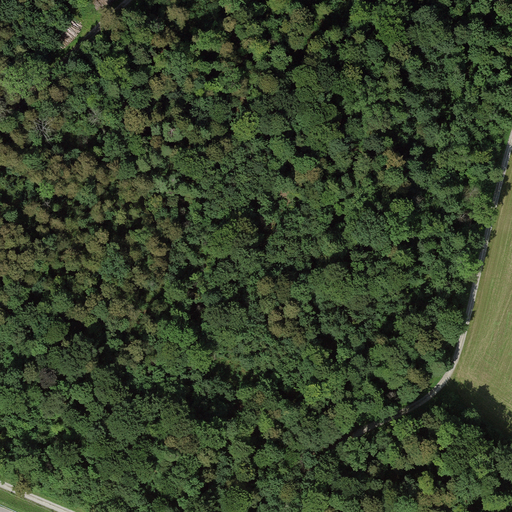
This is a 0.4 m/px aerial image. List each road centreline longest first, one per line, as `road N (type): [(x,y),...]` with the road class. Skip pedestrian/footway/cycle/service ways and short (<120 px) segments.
road 1 (track): [(281,511),(305,469),(455,360),(511,143)]
road 2 (track): [(0,120),(128,0)]
